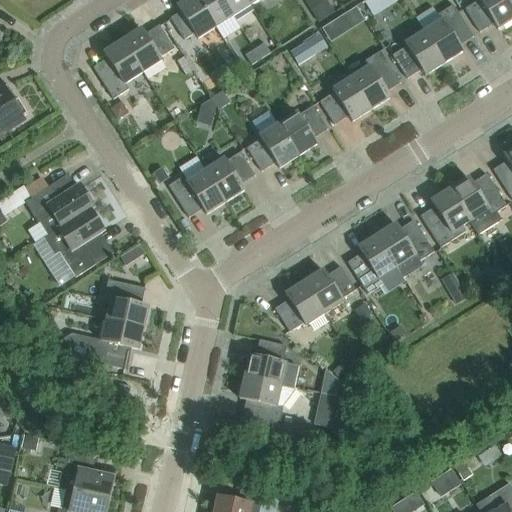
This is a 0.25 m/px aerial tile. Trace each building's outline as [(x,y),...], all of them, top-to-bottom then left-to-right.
[(197,40),(215,29),(196,0),(187,0),(176,8),(180,13),(170,20),(183,41),(193,35),(197,40)] [(196,0),(215,29),(232,18),(220,0),(196,0)] [(220,0),(232,18),(249,7),(244,0),(220,0)] [(307,0),(317,19),(333,11),(327,0),(307,0)] [(497,31),(511,21),(511,12),(504,0),(477,0),(479,2),(465,11),(478,33),(493,23),(497,31)] [(423,33),(443,65),(462,53),(457,46),(472,37),(452,7),(437,16),(441,22),(423,33)] [(122,42),(142,74),(161,62),(159,59),(173,50),(159,29),(145,38),(140,30),(122,42)] [(297,64),(326,46),(317,31),(287,49),(297,64)] [(424,77),(443,65),(423,33),(404,45),(406,48),(392,57),(406,79),(420,70),(424,77)] [(124,85),(142,74),(122,42),(103,54),(108,62),(93,71),(112,101),(128,91),(124,85)] [(253,51),(260,61),(269,55),(263,45),(253,51)] [(250,67),(260,61),(253,51),(244,57),(250,67)] [(350,80),(370,112),(389,100),(385,92),(399,83),(380,53),(364,63),(368,68),(350,80)] [(352,124),(370,112),(350,80),(331,92),(333,95),(319,104),(333,125),(347,116),(352,124)] [(0,133),(4,131),(6,134),(19,125),(23,123),(21,118),(26,115),(17,101),(16,101),(7,87),(3,90),(0,91),(0,133)] [(277,126),(298,158),(316,146),(312,139),(326,130),(312,108),(298,117),(296,114),(277,126)] [(279,170),(298,158),(277,126),(259,138),(260,141),(246,150),(260,172),(274,163),(279,170)] [(511,150),(503,157),(508,164),(494,173),(511,202),(511,150)] [(205,173),(225,204),(244,192),(239,185),(253,176),(239,154),(225,163),(223,161),(205,173)] [(206,216),(225,204),(205,173),(187,184),(183,178),(168,188),(187,218),(201,209),(206,216)] [(468,179),(449,191),(469,223),(478,237),(501,222),(496,214),(506,208),(487,177),(473,187),(468,179)] [(90,212),(93,209),(79,187),(57,201),(50,189),(25,205),(38,225),(39,224),(47,236),(90,212)] [(469,223),(449,191),(430,203),(435,210),(421,220),(440,250),(465,234),(461,228),(469,223)] [(47,236),(47,237),(43,239),(54,257),(58,254),(75,280),(95,267),(82,246),(103,233),(90,212),(47,236)] [(395,225),(376,237),(397,269),(396,270),(403,280),(422,267),(419,263),(433,254),(414,224),(400,233),(395,225)] [(396,270),(397,269),(376,237),(357,249),(362,257),(348,266),(367,296),(382,286),(379,281),(396,270)] [(303,284),(324,316),(343,304),(341,301),(355,292),(341,270),(327,279),(322,272),(303,284)] [(105,322),(142,330),(147,308),(139,306),(142,290),(107,282),(103,300),(110,301),(105,322)] [(305,328),(324,316),(303,284),(285,296),(289,303),(275,312),(289,334),(303,325),(305,328)] [(137,352),(142,330),(105,322),(101,342),(90,340),(85,363),(123,371),(123,373),(124,373),(129,350),(137,352)] [(280,387),(285,365),(282,364),(286,348),(258,342),(258,343),(260,344),(257,359),(248,357),(243,379),(280,387)] [(280,387),(243,379),(239,400),(247,402),(244,418),(242,417),(242,418),(278,427),(282,409),(295,392),(296,392),(296,391),(280,387)] [(0,471),(10,474),(15,450),(0,447),(0,471)] [(61,490),(65,491),(108,501),(113,479),(111,478),(111,479),(87,474),(90,461),(66,456),(61,475),(64,476),(61,490)] [(478,511),(511,511),(511,490),(509,485),(488,499),(488,500),(476,508),(478,511)] [(213,511),(258,511),(263,495),(239,490),(236,503),(216,498),(213,511)] [(105,511),(108,501),(65,491),(60,511),(57,511),(56,511),(105,511)]
